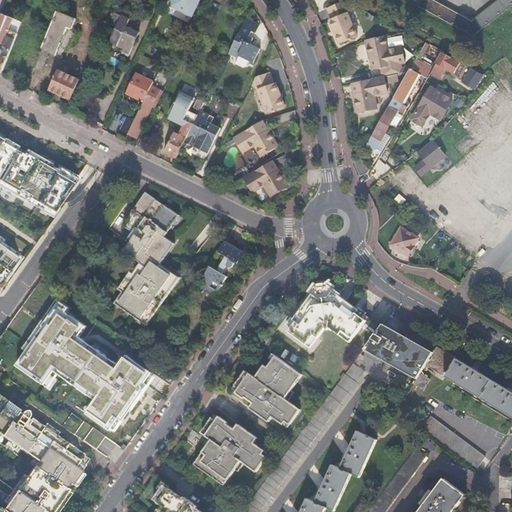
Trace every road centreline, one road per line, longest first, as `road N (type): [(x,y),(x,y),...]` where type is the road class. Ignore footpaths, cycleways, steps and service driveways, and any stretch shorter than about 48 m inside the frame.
road 1 (tertiary): [(0,93),(267,225)]
road 2 (residential): [(100,511),(272,279)]
road 3 (secondary): [(332,200),(313,76),(277,0)]
road 4 (secondary): [(511,358),(392,288),(350,244)]
